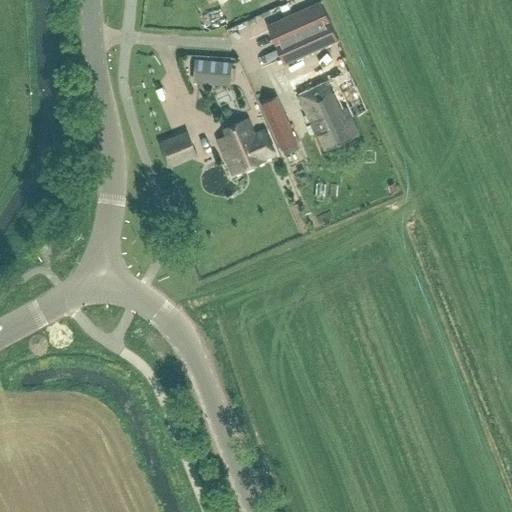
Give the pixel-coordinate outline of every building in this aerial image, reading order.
[(321,2),(268,25),(284,62),(337,39),(321,2)] [(195,10),(199,35),(231,29),(227,5),(195,10)] [(231,62),(195,59),(193,78),(230,81),(231,62)] [(348,70),(299,93),(316,134),(318,133),(325,149),(358,134),(350,117),(339,93),(343,91),(353,115),(366,109),(349,70),(348,70)] [(282,149),(296,143),(277,97),(262,103),(282,149)] [(265,160),(264,158),(275,153),(265,129),(254,134),(247,118),(224,128),(227,135),(218,139),(233,174),(265,160)] [(169,165),(196,154),(187,132),(160,143),(169,165)] [(266,237),(294,238),(294,226),(266,226),(266,237)]
